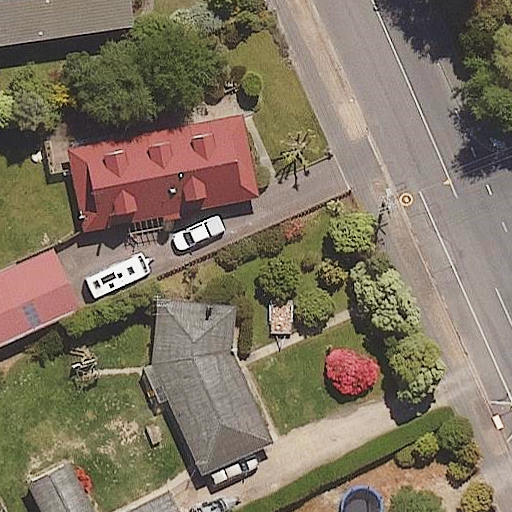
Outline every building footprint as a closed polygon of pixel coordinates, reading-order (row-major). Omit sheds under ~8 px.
[(0,0),(0,37),(130,20),(126,0),(0,0)] [(258,195),(240,109),(66,146),(84,232),(258,195)] [(0,339),(78,304),(52,247),(0,270),(0,339)] [(230,349),(231,301),(155,300),(154,373),(199,471),(271,439),(230,349)] [(87,511),(66,465),(29,482),(42,511),(87,511)] [(178,511),(166,488),(119,511),(178,511)]
